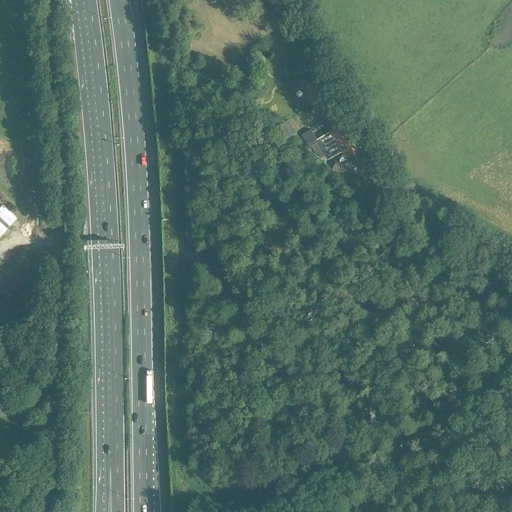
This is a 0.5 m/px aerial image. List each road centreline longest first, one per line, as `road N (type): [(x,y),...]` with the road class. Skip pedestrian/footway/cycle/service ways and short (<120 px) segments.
road 1 (motorway): [(86,0),(108,234),(114,511)]
road 2 (motorway): [(143,511),(138,234),(119,0)]
road 3 (track): [(288,0),(392,161),(511,232)]
